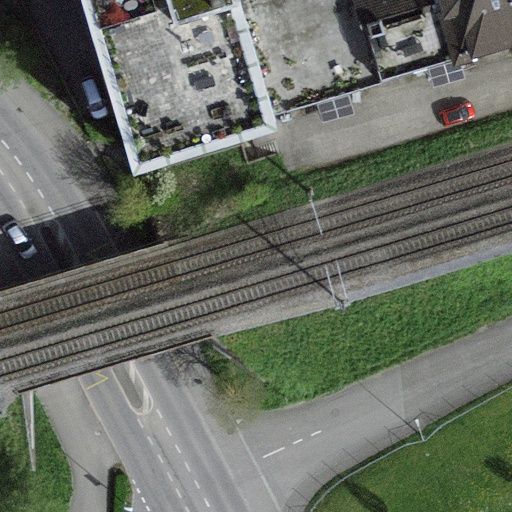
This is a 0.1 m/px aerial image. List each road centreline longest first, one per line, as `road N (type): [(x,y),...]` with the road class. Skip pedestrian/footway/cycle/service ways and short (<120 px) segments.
road 1 (residential): [(190,495),(38,207),(0,153)]
road 2 (residential): [(190,495),(511,349)]
